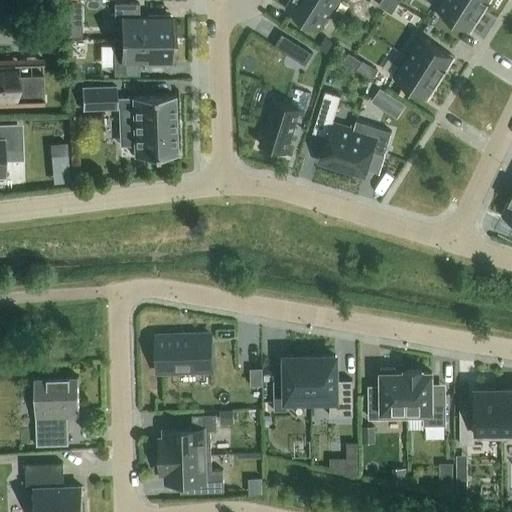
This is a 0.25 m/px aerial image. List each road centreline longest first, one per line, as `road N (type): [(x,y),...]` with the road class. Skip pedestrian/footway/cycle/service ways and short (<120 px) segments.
road 1 (residential): [(511,350),(167,288),(118,293),(123,511)]
road 2 (residential): [(227,183),(275,189),(450,240)]
road 3 (residential): [(0,216),(227,183)]
road 4 (residential): [(220,9),(227,183)]
road 5 (residential): [(450,240),(511,112)]
